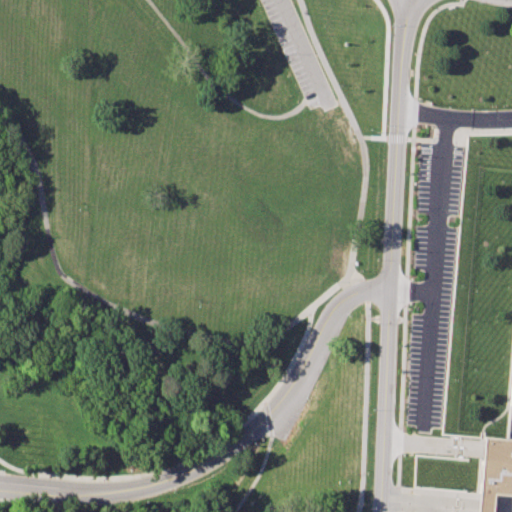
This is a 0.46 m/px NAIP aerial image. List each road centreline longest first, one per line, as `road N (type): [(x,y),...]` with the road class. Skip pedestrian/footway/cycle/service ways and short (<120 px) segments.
road 1 (residential): [(411,0),(399,91),(378,511)]
road 2 (residential): [(343,298),(268,416),(189,473),(149,485)]
road 3 (residential): [(149,485),(92,492),(0,484)]
